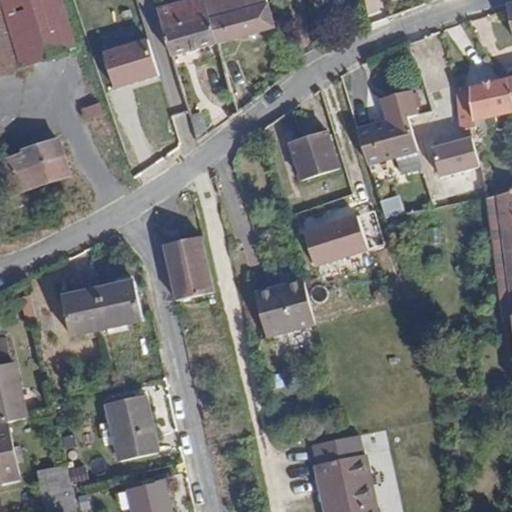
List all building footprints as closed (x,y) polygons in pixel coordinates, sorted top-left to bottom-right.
[(0,0),(0,73),(24,66),(23,65),(77,49),(62,0),(0,0)] [(187,0),(158,9),(172,57),(218,44),(204,0),(187,0)] [(266,0),(204,0),(218,44),(274,29),(266,0)] [(149,41),(102,55),(114,94),(160,80),(149,41)] [(498,115),(511,112),(511,100),(508,80),(471,90),(472,92),(476,121),(498,115)] [(398,176),(423,169),(408,122),(433,114),(426,88),(382,100),(385,109),(389,123),(378,126),(358,131),(369,165),(388,160),(392,177),(398,176)] [(476,128),(476,121),(472,92),(458,93),(462,130),(476,128)] [(340,169),(329,134),(292,145),(304,181),(340,169)] [(142,145),(150,164),(169,156),(161,138),(142,145)] [(481,168),(473,139),(433,150),(441,179),(481,168)] [(24,153),(25,154),(0,161),(0,166),(15,210),(38,202),(34,189),(71,177),(59,141),(24,153)] [(511,192),(496,197),(504,256),(511,313),(511,192)] [(360,218),(307,235),(308,240),(311,249),(317,268),(370,251),(360,218)] [(175,244),(165,246),(177,302),(189,299),(215,294),(203,238),(175,244)] [(295,244),(297,253),(311,249),(308,240),(295,244)] [(268,338),(316,325),(305,281),(270,291),(256,295),(268,338)] [(135,283),(100,290),(60,298),(69,338),(109,329),(144,322),(135,283)] [(0,427),(30,421),(17,363),(0,366),(0,427)] [(159,454),(149,408),(150,407),(148,396),(109,405),(122,463),(159,454)] [(0,427),(0,484),(25,479),(13,425),(0,427)] [(377,511),(366,456),(363,456),(359,437),(315,446),(319,466),(317,467),(326,511),(377,511)] [(46,510),(46,511),(77,511),(73,486),(71,480),(42,486),(46,510)] [(172,511),(168,495),(169,494),(167,483),(128,492),(132,511),(172,511)]
